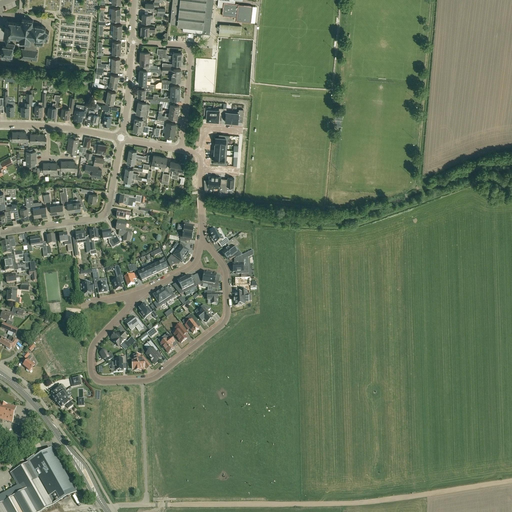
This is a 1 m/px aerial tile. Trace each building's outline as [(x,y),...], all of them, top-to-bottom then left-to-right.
[(145,9),(153,10),(154,6),(159,6),(158,0),(154,0),(155,2),(154,2),(153,3),(146,3),(145,9)] [(172,0),(170,23),(177,24),(177,25),(183,26),(182,31),(202,33),(210,34),(213,0),(172,0)] [(251,22),(253,6),(224,3),(222,16),(237,17),(236,21),(251,22)] [(24,49),(21,49),(20,59),(37,61),(38,51),(36,51),(37,45),(42,46),(43,42),(47,42),(48,37),(49,37),(48,36),(49,32),(49,31),(48,32),(45,30),(45,28),(46,28),(46,27),(45,28),(42,26),(42,25),(42,26),(37,25),(37,22),(33,21),(34,20),(33,20),(28,20),(28,19),(27,19),(27,20),(23,19),(22,19),(22,23),(17,22),(17,23),(12,22),(13,21),(12,21),(12,22),(9,22),(7,21),(5,23),(5,25),(4,32),(6,32),(6,33),(7,34),(8,34),(7,36),(10,36),(10,38),(11,36),(15,37),(15,38),(16,38),(16,37),(20,38),(20,42),(19,42),(19,43),(20,42),(25,43),(25,44),(24,49)] [(219,29),(219,35),(229,36),(230,32),(241,33),(242,26),(220,24),(220,27),(218,26),(218,29),(219,29)] [(14,48),(15,44),(6,43),(6,47),(3,46),(2,51),(1,51),(0,55),(2,55),(2,59),(12,60),(12,57),(13,48),(14,48)] [(151,63),(151,59),(139,58),(139,64),(140,64),(149,65),(151,65),(151,68),(157,69),(157,65),(153,65),(153,63),(151,63)] [(97,71),(102,71),(103,71),(103,68),(107,67),(107,64),(101,64),(102,59),(97,59),(97,68),(97,71)] [(105,83),(109,83),(109,86),(117,88),(118,82),(106,80),(105,83)] [(150,87),(142,87),(142,89),(139,89),(138,96),(141,96),(145,97),(145,95),(145,91),(150,91),(150,90),(153,90),(153,88),(150,87)] [(161,97),(161,100),(161,101),(167,101),(167,99),(170,99),(179,100),(180,93),(171,93),(171,96),(168,96),(164,96),(164,97),(161,97)] [(150,105),(146,104),(147,103),(138,101),(137,107),(149,110),(150,105)] [(167,104),(167,101),(161,101),(160,101),(160,103),(163,103),(162,105),(162,106),(170,108),(170,111),(179,112),(180,111),(180,109),(180,108),(179,108),(179,106),(171,104),(167,104)] [(56,104),(56,103),(53,103),(53,107),(49,107),(48,116),(56,116),(56,108),(56,104)] [(205,107),(204,114),(207,114),(207,115),(206,120),(207,120),(207,121),(210,122),(210,121),(212,121),(213,110),(208,109),(208,107),(205,107)] [(70,109),(69,109),(62,108),(62,115),(61,114),(60,118),(65,119),(65,118),(69,118),(70,109)] [(85,116),(87,110),(83,109),(83,110),(83,109),(79,108),(79,110),(76,109),(74,119),(82,120),(83,115),(85,116)] [(213,110),(212,121),(215,121),(215,122),(217,122),(218,121),(219,120),(219,115),(222,115),(222,109),(219,108),(219,109),(213,109),(213,110)] [(223,108),(222,115),(225,115),(225,122),(231,122),(232,111),(226,110),(226,108),(223,108)] [(232,111),(231,122),(238,123),(238,122),(238,116),(242,116),(243,109),(239,109),(238,111),(232,111)] [(89,114),(88,114),(87,121),(93,122),(93,123),(96,124),(96,123),(97,123),(98,116),(94,115),(95,111),(89,110),(89,114)] [(110,125),(112,117),(108,116),(109,112),(105,112),(103,124),(110,125)] [(147,122),(148,118),(143,117),(142,119),(135,118),(134,124),(144,126),(145,121),(147,122)] [(165,129),(175,131),(175,130),(176,130),(176,127),(176,124),(167,122),(164,122),(164,125),(166,126),(165,129)] [(149,130),(149,127),(144,126),(134,124),(133,130),(141,131),(141,132),(148,133),(149,130)] [(175,131),(165,129),(165,133),(162,132),(162,136),(165,136),(174,138),(175,134),(176,131),(175,131)] [(19,142),(19,132),(13,132),(13,136),(10,136),(10,141),(12,141),(12,142),(19,142)] [(28,141),(28,136),(26,136),(26,132),(19,132),(19,142),(26,142),(26,141),(28,141)] [(37,144),(37,134),(30,134),(30,136),(28,136),(28,141),(30,141),(30,144),(37,144)] [(37,134),(37,144),(44,144),(44,143),(46,143),(46,138),(44,138),(44,134),(37,134)] [(215,143),(226,144),(228,144),(228,139),(229,139),(230,135),(223,135),(223,138),(219,137),(215,137),(215,143)] [(68,144),(78,146),(79,139),(78,139),(78,137),(74,136),(73,138),(69,138),(68,144)] [(89,148),(90,142),(91,142),(91,138),(85,136),(84,141),(83,147),(89,148)] [(77,153),(78,146),(68,144),(67,151),(71,152),(71,154),(75,155),(76,152),(77,153)] [(100,154),(101,152),(105,153),(106,145),(98,144),(95,144),(94,147),(98,148),(97,154),(100,154)] [(26,158),(36,158),(36,152),(32,152),(32,149),(27,149),(27,152),(26,152),(26,158)] [(149,160),(150,155),(147,154),(146,156),(145,155),(144,156),(136,155),(137,151),(129,150),(128,156),(135,158),(138,158),(145,159),(146,160),(149,160)] [(158,169),(159,165),(160,156),(154,155),(151,168),(155,169),(155,168),(158,169)] [(214,155),(213,161),(217,161),(221,162),(220,165),(227,165),(228,162),(226,162),(227,156),(225,156),(214,155)] [(94,166),(98,166),(98,164),(103,165),(104,157),(95,156),(94,166)] [(160,156),(159,165),(162,165),(161,170),(165,171),(167,157),(160,156)] [(4,167),(12,163),(10,158),(1,162),(4,167)] [(36,158),(26,158),(26,165),(27,165),(27,168),(32,168),(32,165),(36,165),(36,158)] [(68,171),(68,161),(61,161),(61,165),(59,165),(59,170),(61,170),(61,171),(68,171)] [(68,161),(68,171),(75,171),(75,170),(77,170),(77,165),(75,165),(75,161),(68,161)] [(177,162),(175,175),(178,175),(179,170),(182,171),(184,164),(177,162)] [(50,163),(48,163),(43,163),(43,167),(41,167),(41,172),(43,172),(43,173),(50,173),(50,163)] [(59,170),(59,165),(57,165),(57,163),(50,163),(50,173),(57,173),(57,169),(59,170)] [(99,167),(98,166),(94,166),(86,164),(85,170),(85,173),(92,174),(92,176),(101,177),(102,170),(98,169),(99,167)] [(126,171),(125,174),(138,177),(138,174),(133,173),(133,170),(133,169),(126,168),(126,169),(125,168),(124,171),(126,171)] [(138,177),(125,174),(124,181),(131,183),(131,179),(138,180),(140,180),(140,181),(142,181),(146,181),(147,179),(140,178),(138,177)] [(208,182),(204,182),(204,192),(208,192),(209,188),(214,188),(215,177),(214,177),(214,176),(214,177),(212,177),(212,176),(211,176),(211,177),(208,176),(208,180),(208,182)] [(215,177),(214,188),(220,189),(219,194),(220,194),(223,194),(224,184),(220,184),(221,179),(221,177),(218,177),(216,177),(215,177)] [(223,194),(223,195),(226,195),(227,192),(227,189),(232,189),(233,189),(234,178),(227,178),(227,179),(227,184),(224,184),(223,194)] [(66,187),(63,187),(63,192),(65,199),(65,206),(68,205),(69,212),(75,211),(73,200),(71,200),(71,203),(68,203),(68,199),(66,187)] [(6,193),(11,192),(11,197),(16,197),(15,188),(10,188),(6,189),(6,193)] [(90,193),(89,194),(88,201),(96,202),(97,195),(90,193)] [(76,199),(73,200),(75,211),(81,210),(81,209),(81,207),(85,205),(82,199),(79,194),(76,196),(78,199),(79,201),(76,202),(76,199)] [(32,196),(29,197),(30,207),(33,207),(34,217),(41,216),(39,203),(39,202),(33,203),(32,196)] [(136,202),(140,203),(142,197),(136,196),(136,199),(132,199),(133,199),(129,198),(128,199),(121,198),(119,205),(132,207),(133,203),(135,204),(136,202)] [(0,207),(5,207),(6,211),(10,210),(14,210),(18,209),(17,203),(12,204),(12,206),(7,206),(7,204),(5,204),(4,200),(0,200),(0,207)] [(56,201),(58,213),(64,212),(63,204),(59,204),(59,201),(56,201)] [(39,203),(41,216),(47,215),(46,206),(42,207),(41,202),(39,203)] [(27,208),(24,208),(20,209),(22,219),(29,218),(27,208)] [(6,217),(11,216),(10,210),(6,211),(5,211),(5,214),(0,214),(0,221),(6,221),(6,217)] [(118,211),(117,218),(125,219),(126,220),(127,220),(129,221),(130,216),(131,212),(123,211),(123,212),(118,211)] [(183,222),(182,231),(193,233),(194,227),(189,226),(189,223),(183,222)] [(123,241),(127,242),(130,242),(131,236),(131,237),(132,232),(126,230),(127,224),(118,223),(116,230),(119,230),(118,236),(124,237),(123,241)] [(210,234),(216,244),(219,242),(223,247),(226,244),(227,244),(228,243),(229,242),(226,238),(223,240),(221,235),(220,236),(216,230),(215,231),(214,228),(209,230),(211,233),(210,234)] [(90,232),(91,236),(92,241),(98,240),(97,231),(90,232)] [(111,237),(111,235),(110,231),(102,232),(103,239),(109,239),(109,244),(111,244),(113,247),(117,244),(117,245),(121,243),(117,237),(114,239),(112,237),(111,237)] [(192,240),(193,233),(182,231),(180,241),(186,242),(186,239),(191,240),(192,240)] [(76,234),(77,241),(77,244),(81,243),(81,241),(85,240),(85,244),(89,244),(88,238),(85,238),(84,232),(76,234)] [(71,244),(68,245),(67,234),(66,234),(66,233),(63,234),(59,235),(60,243),(64,242),(65,246),(67,245),(68,252),(72,251),(71,244)] [(48,237),(49,245),(56,244),(54,236),(48,237)] [(28,245),(28,246),(29,252),(33,252),(32,247),(35,246),(35,247),(36,248),(39,247),(40,246),(40,245),(43,245),(42,239),(39,240),(39,238),(30,239),(31,244),(28,245)] [(226,250),(222,253),(223,253),(227,259),(228,258),(229,260),(235,257),(234,255),(237,253),(236,252),(233,248),(238,244),(234,238),(229,242),(228,243),(231,246),(229,247),(228,248),(226,250)] [(13,248),(16,247),(15,247),(15,244),(14,244),(14,240),(8,241),(8,242),(1,243),(2,249),(13,248)] [(176,251),(185,257),(187,256),(188,256),(190,254),(189,253),(189,252),(184,249),(186,246),(182,243),(181,243),(179,245),(180,246),(176,251)] [(184,259),(185,257),(176,251),(175,250),(170,257),(175,261),(176,259),(182,262),(183,263),(185,260),(184,259)] [(253,250),(239,257),(240,262),(238,262),(238,264),(233,264),(233,267),(232,267),(232,271),(233,271),(233,272),(236,272),(236,274),(248,274),(248,267),(243,267),(243,260),(253,255),(253,250)] [(164,261),(158,264),(162,272),(168,269),(164,261)] [(25,268),(18,269),(18,264),(16,264),(13,265),(5,266),(5,272),(14,271),(17,271),(17,273),(25,272),(25,268)] [(153,264),(148,266),(153,277),(157,274),(154,266),(153,264)] [(157,274),(162,272),(158,264),(154,266),(157,274)] [(148,279),(153,277),(148,266),(143,269),(148,279)] [(115,267),(115,271),(117,280),(113,281),(116,290),(122,288),(121,283),(122,283),(122,282),(123,281),(119,267),(115,267)] [(142,282),(148,279),(143,269),(134,273),(137,278),(140,277),(142,282)] [(98,273),(93,274),(95,289),(98,288),(99,293),(99,294),(107,292),(107,291),(108,291),(108,286),(106,286),(106,283),(106,282),(105,282),(99,283),(98,273)] [(202,284),(208,285),(210,274),(208,274),(205,273),(204,273),(203,279),(200,279),(199,285),(202,285),(202,284)] [(136,279),(134,274),(125,277),(128,287),(135,284),(133,280),(136,279)] [(218,288),(219,282),(215,281),(217,275),(216,275),(213,274),(210,274),(208,285),(208,286),(218,288)] [(16,279),(19,278),(19,275),(16,276),(16,275),(6,277),(7,283),(16,282),(16,279)] [(189,276),(184,279),(189,290),(197,286),(195,281),(192,282),(189,276)] [(251,286),(250,278),(235,279),(236,286),(251,286)] [(189,290),(184,279),(178,282),(181,288),(178,289),(181,294),(189,290)] [(84,296),(92,295),(92,294),(91,294),(91,291),(94,291),(93,284),(90,285),(90,284),(90,283),(83,284),(83,285),(81,285),(81,290),(82,290),(84,290),(84,295),(84,296)] [(162,291),(159,292),(166,303),(175,297),(172,292),(169,294),(165,288),(165,289),(164,288),(161,290),(162,291)] [(19,305),(20,298),(17,298),(17,289),(12,289),(12,293),(8,292),(8,301),(14,302),(14,305),(19,305)] [(211,291),(204,292),(205,295),(208,295),(208,300),(211,300),(212,304),(217,304),(216,300),(218,300),(217,294),(211,295),(211,291)] [(244,305),(244,302),(248,301),(248,295),(247,295),(246,291),(240,291),(240,294),(235,294),(236,306),(241,306),(241,305),(244,305)] [(166,303),(159,292),(157,294),(156,293),(154,295),(154,296),(153,296),(157,302),(154,304),(157,309),(166,303)] [(144,319),(151,314),(144,305),(139,309),(142,312),(140,313),(144,319)] [(203,306),(197,310),(197,311),(198,310),(200,313),(199,313),(200,314),(198,316),(197,316),(202,321),(204,320),(207,323),(212,318),(209,315),(210,314),(209,314),(208,312),(207,312),(203,306)] [(12,319),(14,314),(7,311),(6,314),(3,312),(1,318),(9,322),(10,318),(12,319)] [(186,319),(189,323),(185,326),(188,330),(189,329),(193,334),(195,332),(196,332),(197,331),(196,331),(199,329),(194,324),(197,321),(191,314),(186,319)] [(138,324),(142,329),(144,327),(137,318),(135,320),(133,317),(125,323),(131,331),(136,327),(135,326),(138,324)] [(8,325),(6,330),(16,335),(18,329),(8,325)] [(181,332),(184,330),(180,325),(175,329),(178,332),(174,335),(181,343),(187,339),(181,332)] [(154,328),(147,334),(151,339),(158,333),(154,328)] [(120,346),(125,351),(136,342),(132,337),(127,342),(125,340),(126,340),(125,339),(127,338),(122,333),(121,335),(119,334),(118,335),(116,333),(111,338),(114,341),(114,342),(118,347),(119,346),(120,346)] [(163,349),(164,348),(168,353),(174,349),(171,345),(175,342),(168,333),(164,337),(166,340),(161,344),(161,345),(163,349)] [(12,347),(14,348),(18,341),(10,336),(7,341),(8,341),(4,347),(7,348),(6,349),(9,351),(10,350),(10,351),(12,347)] [(151,341),(148,343),(151,347),(149,348),(151,350),(146,354),(151,361),(151,362),(152,362),(154,364),(161,359),(156,353),(158,351),(151,341)] [(100,353),(101,356),(104,360),(105,360),(106,362),(114,358),(110,353),(107,354),(105,350),(101,353),(100,353)] [(23,366),(27,369),(27,370),(30,373),(32,370),(35,366),(29,361),(32,358),(30,356),(27,353),(23,357),(28,361),(23,366)] [(132,361),(133,370),(134,370),(134,371),(141,371),(141,370),(144,370),(144,365),(147,369),(151,367),(143,357),(140,357),(140,355),(134,355),(134,359),(133,359),(134,361),(132,361)] [(59,356),(50,358),(51,364),(52,364),(53,367),(52,367),(54,373),(62,371),(59,356)] [(113,367),(116,367),(116,371),(119,371),(119,372),(123,371),(123,364),(126,364),(126,357),(120,357),(120,360),(115,360),(116,363),(113,363),(113,367)] [(79,377),(71,379),(73,387),(81,385),(79,377)] [(61,408),(65,405),(68,409),(73,406),(70,402),(68,398),(69,397),(61,385),(57,388),(58,389),(52,393),(55,397),(54,398),(55,400),(54,401),(56,403),(57,402),(61,408)] [(0,418),(13,421),(16,407),(0,403),(0,418)] [(18,446),(31,443),(28,428),(15,431),(18,446)] [(0,456),(11,452),(7,443),(0,446),(0,456)] [(26,461),(28,463),(11,473),(22,492),(0,504),(0,511),(40,511),(57,503),(75,493),(51,450),(40,456),(39,454),(26,461)]
